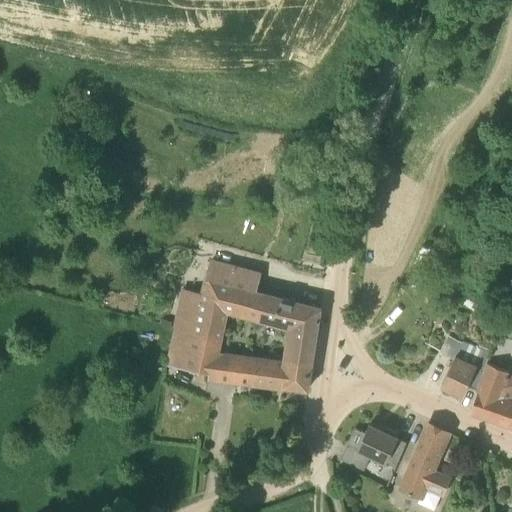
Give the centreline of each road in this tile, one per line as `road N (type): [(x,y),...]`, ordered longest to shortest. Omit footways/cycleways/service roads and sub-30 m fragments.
road 1 (unclassified): [(335,327),(344,232),(410,0)]
road 2 (track): [(478,97),(352,349)]
road 3 (residential): [(206,511),(305,471),(323,436),(325,400)]
road 4 (residential): [(511,439),(385,383)]
